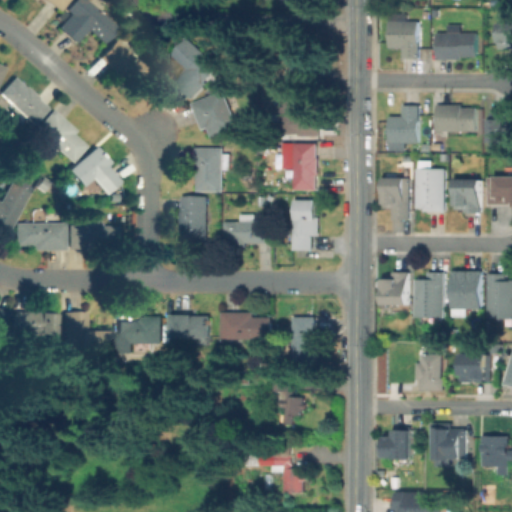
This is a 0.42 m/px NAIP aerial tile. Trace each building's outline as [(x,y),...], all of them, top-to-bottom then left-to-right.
[(66,0),(57,11),(43,0),(66,0)] [(86,0),(117,26),(102,44),(86,29),(74,43),(56,27),(69,13),(64,9),(71,0),(86,0)] [(151,0),(151,20),(128,20),(128,0),(151,0)] [(317,0),(317,11),(292,11),(292,0),(317,0)] [(441,7),(441,18),(433,18),(433,7),(441,7)] [(421,22),(421,58),(406,58),(406,49),(391,49),(391,21),(421,22)] [(511,49),(502,49),(502,21),(511,21),(511,49)] [(475,26),(475,41),(479,41),(479,58),(439,58),(439,36),(454,36),(454,26),(475,26)] [(318,52),(318,84),(291,84),(291,34),(313,34),(313,52),(318,52)] [(219,68),(194,97),(177,82),(189,69),(173,54),(189,36),(206,52),(204,54),(219,68)] [(145,71),(134,85),(101,58),(101,56),(115,39),(136,57),(133,61),(145,71)] [(46,107),(31,124),(27,120),(21,126),(2,108),(7,103),(0,96),(0,89),(12,76),(46,107)] [(239,126),(206,139),(192,103),(225,90),(239,126)] [(320,112),(321,135),(299,136),(298,133),(281,134),(280,91),(302,91),(303,112),(320,112)] [(421,106),(421,141),(392,140),(392,114),(406,115),(407,106),(421,106)] [(479,107),(479,131),(439,131),(440,106),(479,107)] [(70,133),(84,145),(70,162),(45,140),(41,146),(28,134),(50,109),(73,130),(70,133)] [(511,128),(511,141),(493,141),(493,111),(507,111),(507,128),(511,128)] [(257,120),(257,133),(246,132),(246,120),(257,120)] [(107,165),(121,180),(105,194),(102,190),(91,178),(84,184),(69,168),(96,144),(111,162),(107,165)] [(317,145),(318,189),(297,189),(296,145),(317,145)] [(229,148),(230,170),(225,170),(225,191),(198,190),(197,148),(229,148)] [(415,167),(415,206),(422,206),(422,209),(444,209),(444,167),(415,167)] [(412,178),(411,220),(394,219),(394,208),(387,208),(387,178),(412,178)] [(511,178),(511,205),(491,205),(491,178),(511,178)] [(29,191),(6,234),(0,230),(0,199),(9,181),(29,191)] [(483,181),(483,211),(470,211),(470,209),(459,209),(459,181),(483,181)] [(209,197),(209,241),(184,241),(184,196),(209,197)] [(317,199),(317,250),(296,250),(296,199),(317,199)] [(257,213),(257,220),(273,220),(273,242),(248,242),(248,247),(226,247),(226,221),(242,221),(242,213),(257,213)] [(64,222),(64,249),(32,250),(32,245),(14,246),(14,223),(64,222)] [(117,226),(117,249),(67,249),(67,226),(117,226)] [(412,272),(412,305),(387,305),(388,279),(397,279),(397,272),(412,272)] [(485,274),(485,309),(468,309),(468,316),(454,316),(455,273),(485,274)] [(448,275),(447,316),(419,316),(419,278),(444,278),(444,275),(448,275)] [(511,282),(511,317),(491,317),(491,275),(502,275),(502,282),(511,282)] [(0,307),(8,310),(0,338),(0,307)] [(54,311),(54,342),(13,341),(13,311),(54,311)] [(106,331),(106,352),(63,352),(63,312),(87,312),(87,331),(106,331)] [(275,318),(275,340),(225,340),(225,312),(257,312),(258,318),(275,318)] [(214,317),(214,339),(177,339),(177,317),(214,317)] [(319,317),(319,367),(296,367),(296,317),(319,317)] [(165,319),(164,344),(135,344),(135,352),(117,352),(117,320),(147,321),(147,318),(165,319)] [(443,354),(442,381),(448,381),(448,390),(424,390),(424,381),(424,379),(418,379),(419,363),(424,363),(424,354),(443,354)] [(491,375),(491,382),(478,382),(478,375),(464,375),(464,354),(491,354),(491,375)] [(307,398),(306,404),(308,404),(308,409),(305,409),(304,415),(297,414),(296,425),(286,424),(288,408),(282,407),(283,399),(289,399),(290,392),(273,392),(273,378),(294,377),(295,391),(294,396),(307,398)] [(471,430),(471,459),(454,459),(454,467),(438,466),(439,444),(434,444),(435,424),(454,424),(454,430),(471,430)] [(413,427),(413,459),(387,458),(388,435),(399,435),(399,427),(413,427)] [(481,435),(482,463),(507,463),(507,434),(481,435)] [(294,444),(294,467),(307,468),(307,480),(305,479),(305,492),(286,492),(286,473),(275,473),(275,465),(249,465),(249,454),(275,454),(275,443),(294,444)] [(445,493),(445,511),(401,511),(401,503),(406,503),(407,493),(445,493)]
